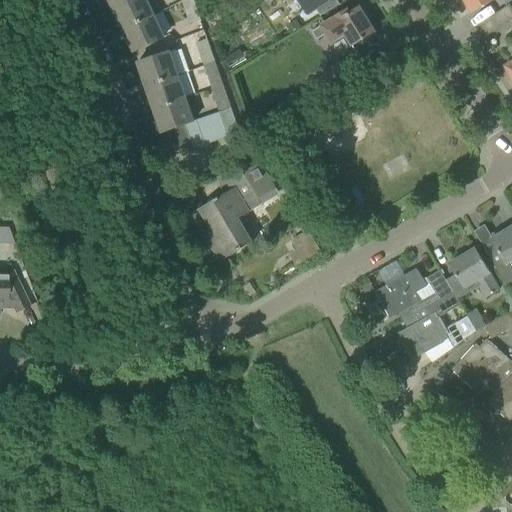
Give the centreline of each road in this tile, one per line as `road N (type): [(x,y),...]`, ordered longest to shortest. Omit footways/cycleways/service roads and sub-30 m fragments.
road 1 (residential): [(206,336),(112,109)]
road 2 (unclassified): [(317,287),(511,167)]
road 3 (unclassified): [(0,356),(142,358),(206,336)]
road 4 (residential): [(511,158),(407,0)]
road 5 (residential): [(389,414),(418,394),(504,464)]
road 6 (residential): [(317,287),(389,414)]
road 7 (unclassified): [(206,336),(317,287)]
road 8 (residential): [(389,414),(458,511)]
